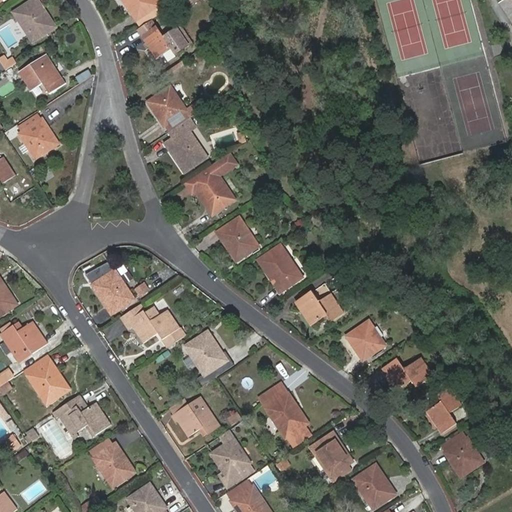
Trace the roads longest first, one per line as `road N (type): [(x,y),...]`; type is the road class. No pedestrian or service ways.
road 1 (residential): [(159,231),(391,425),(445,511)]
road 2 (residential): [(210,511),(40,256)]
road 3 (residential): [(106,48),(83,191),(40,256)]
road 4 (residential): [(106,48),(159,231)]
road 5 (residential): [(159,231),(40,256)]
